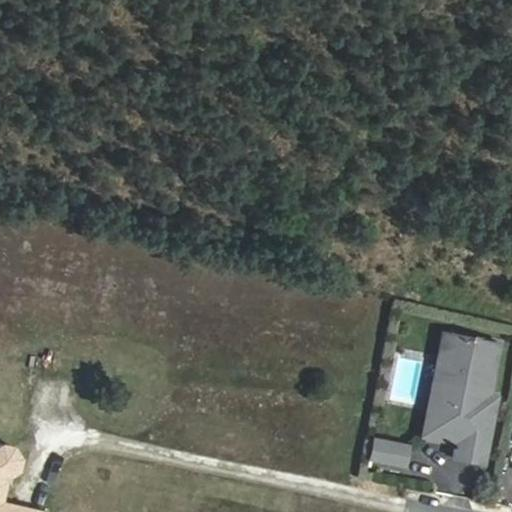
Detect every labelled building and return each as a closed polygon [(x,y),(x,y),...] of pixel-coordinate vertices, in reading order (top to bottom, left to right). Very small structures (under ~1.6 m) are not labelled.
[(451,337),(447,336),(430,441),(435,441),(439,416),(446,411),(449,412),(455,407),(460,376),(456,370),(452,369),(448,363),(451,337)] [(462,461),(494,466),(504,398),(497,397),(505,345),(451,337),(448,363),(452,369),(456,370),(460,376),(455,407),(449,412),(446,411),(439,416),(435,441),(445,443),(449,439),(458,441),(462,445),(464,446),(462,461)] [(392,448),(382,446),(380,454),(387,455),(391,452),(392,448)] [(413,471),(416,452),(392,448),(391,452),(387,455),(380,454),(378,466),(413,471)] [(11,511),(15,496),(23,490),(5,464),(0,467),(0,511),(11,511)]
